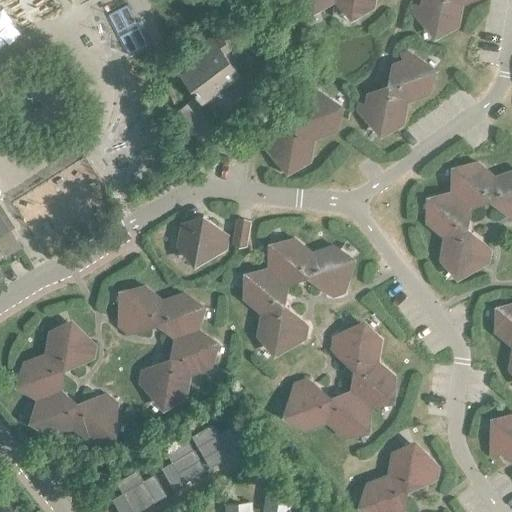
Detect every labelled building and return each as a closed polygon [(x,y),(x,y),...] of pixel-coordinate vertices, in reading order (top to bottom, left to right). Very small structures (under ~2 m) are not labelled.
[(374,6),(374,0),(334,0),(352,14),(374,6)] [(458,25),(462,3),(458,0),(421,0),(421,6),(413,5),(411,10),(415,15),(419,15),(418,17),(436,32),(458,25)] [(202,101),(239,74),(223,52),(230,47),(218,32),(196,49),(203,58),(182,74),(202,101)] [(389,85),(407,101),(428,93),(432,70),(415,55),(413,56),(412,52),(407,50),(401,52),(404,59),(393,63),(389,85)] [(403,123),(407,101),(389,85),(368,93),(366,104),(358,103),(357,108),(361,113),(364,113),(364,115),(381,130),(403,123)] [(295,122),(314,138),(335,130),(339,107),(321,92),(319,93),(318,90),(313,87),(307,89),(310,97),(299,100),(295,122)] [(192,135),(203,126),(186,103),(174,112),(192,135)] [(310,160),(314,138),(295,122),(274,130),(272,141),(264,140),(263,146),(267,150),(271,151),(270,153),(288,168),(310,160)] [(470,207),(491,199),(495,176),(478,161),(456,169),(452,191),(470,207)] [(511,169),(495,176),(491,199),(508,214),(510,213),(511,217),(511,169)] [(444,236),(467,228),(470,207),(452,191),(431,199),(427,222),(444,236)] [(0,233),(9,228),(0,212),(0,194),(0,193),(0,233)] [(226,248),(228,236),(225,232),(221,232),(221,229),(203,214),(182,222),(178,245),(195,260),(217,252),(218,250),(221,250),(226,248)] [(246,245),(250,220),(237,218),(233,243),(246,245)] [(484,242),(467,228),(444,236),(440,258),(458,273),(480,265),(480,263),(484,263),(489,261),(491,249),(487,245),(483,245),(484,242)] [(308,276),(312,252),(295,238),(273,246),(269,267),(288,283),(308,276)] [(333,244),(312,252),(308,276),(325,290),(327,289),(328,293),(333,296),(344,292),(346,287),(344,283),(347,282),(351,259),(333,244)] [(244,298),(261,312),(284,304),(288,283),(269,267),(248,275),(244,298)] [(158,323),(162,300),(145,285),(123,293),(119,316),(121,317),(119,320),(118,326),(128,333),(133,332),(135,329),(137,331),(158,323)] [(158,323),(175,337),(198,329),(201,306),(183,292),(162,300),(158,323)] [(284,304),(261,312),(257,334),(275,349),(297,341),(297,339),(301,340),(306,337),(308,326),(305,322),(301,321),(301,319),(284,304)] [(511,345),(511,304),(500,309),(496,332),(511,345)] [(45,353),(64,368),(85,361),(85,358),(89,359),(94,356),(96,345),(92,341),(89,340),(89,338),(71,323),(49,331),(45,353)] [(355,369),(377,361),(381,339),(364,324),(342,332),(341,334),(337,333),(333,336),(331,347),(334,352),(338,352),(338,355),(355,369)] [(171,358),(190,373),(211,366),(215,343),(198,329),(175,337),(171,358)] [(60,390),(64,368),(45,353),(25,361),(21,384),(38,398),(60,390)] [(186,395),(190,373),(171,358),(150,366),(150,368),(146,367),(141,370),(139,382),(143,386),(147,386),(146,389),(164,404),(186,395)] [(355,369),(351,390),(372,406),(390,398),(394,375),(377,361),(355,369)] [(306,429),(327,421),(331,397),(314,383),(311,384),(310,380),(305,377),(294,381),(293,386),(294,390),(292,391),(288,414),(306,429)] [(60,390),(38,398),(34,420),(52,435),(73,427),(77,403),(60,390)] [(331,397),(327,421),(344,435),(366,428),(372,406),(351,390),(331,397)] [(98,396),(77,403),(73,427),(90,441),(112,433),(116,410),(114,409),(116,406),(117,401),(107,393),(102,394),(100,397),(98,396)] [(511,457),(511,414),(495,420),(491,443),(492,445),(490,447),(490,453),(495,457),(500,451),(509,458),(511,457)] [(192,434),(211,466),(242,448),(230,427),(219,433),(213,422),(192,434)] [(174,487),(205,469),(186,437),(166,450),(172,460),(162,466),(174,487)] [(392,452),(388,474),(407,489),(428,482),(428,479),(432,480),(437,478),(439,466),(435,462),(431,461),(432,459),(414,444),(392,452)] [(363,505),(371,511),(399,511),(403,511),(407,489),(388,474),(367,482),(363,505)]
